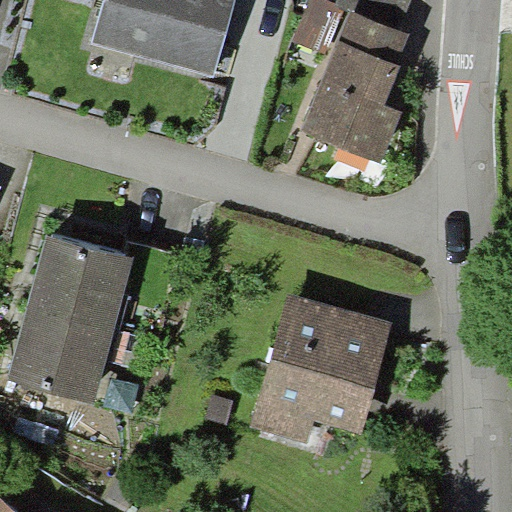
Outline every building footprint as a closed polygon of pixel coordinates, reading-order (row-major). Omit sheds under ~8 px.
[(104,0),(93,40),(214,74),(234,0),(104,0)] [(336,3),(329,0),(310,0),(294,40),(326,54),(344,10),(335,6),(336,3)] [(412,0),(336,0),(336,3),(335,6),(344,10),(349,12),(349,10),(401,31),(412,0)] [(300,132),(380,164),(402,111),(385,105),(401,66),(397,64),(409,35),(401,31),(349,10),(349,12),(300,132)] [(45,234),(27,305),(115,328),(133,257),(45,234)] [(316,420),(361,433),(393,321),(288,291),(250,426),(309,443),(316,420)] [(95,402),(115,328),(27,305),(8,380),(95,402)] [(139,385),(111,377),(103,405),(131,413),(139,385)] [(235,400),(213,394),(206,420),(228,426),(235,400)] [(18,511),(0,496),(0,511),(18,511)]
